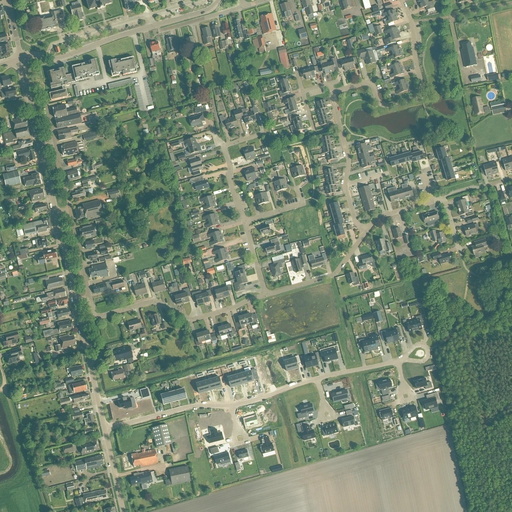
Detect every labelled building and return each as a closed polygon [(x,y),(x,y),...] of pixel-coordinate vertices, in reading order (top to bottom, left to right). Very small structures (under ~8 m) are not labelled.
[(104,6),(112,4),(110,0),(85,0),(89,10),(96,8),(97,10),(101,9),(105,8),(104,6)] [(135,0),(124,0),(127,11),(127,10),(128,11),(131,11),(131,10),(131,9),(137,8),(135,2),(136,2),(135,0)] [(303,9),(306,8),(308,16),(314,14),(312,6),(311,6),(309,0),(302,0),(303,0),(301,0),(303,9)] [(339,0),(343,11),(356,7),(353,0),(339,0)] [(365,10),(371,8),(368,0),(363,0),(362,0),(365,10)] [(428,1),(418,4),(419,6),(420,6),(421,9),(426,7),(427,11),(429,10),(430,12),(434,10),(433,8),(435,8),(433,2),(428,3),(428,1)] [(71,4),(72,7),(70,8),(72,15),(73,18),(75,18),(76,22),(82,21),(81,18),(83,17),(82,13),(80,5),(79,5),(78,2),(71,4)] [(281,6),(283,12),(285,19),(293,17),(289,3),(281,6)] [(387,16),(388,19),(397,15),(397,14),(396,14),(395,11),(382,15),(383,18),(387,16)] [(56,15),(55,12),(52,13),(52,15),(51,15),(52,17),(44,19),(44,18),(37,19),(40,31),(46,30),(47,31),(49,30),(49,29),(50,29),(56,28),(55,21),(58,20),(57,15),(56,15)] [(276,32),(272,14),(260,17),(262,23),(261,23),(262,27),(261,27),(263,35),(276,32)] [(397,15),(388,19),(389,21),(385,23),(386,25),(398,21),(397,18),(398,17),(397,15)] [(234,28),(236,32),(237,40),(243,39),(242,35),(241,31),(239,21),(235,22),(236,28),(234,28)] [(226,35),(227,39),(231,38),(230,34),(229,28),(228,28),(227,24),(223,25),(224,28),(222,28),(223,30),(224,35),(226,35)] [(221,37),(219,26),(212,28),(214,39),(221,37)] [(376,36),(382,34),(380,26),(374,29),(376,36)] [(212,37),(209,28),(203,30),(204,36),(203,37),(205,45),(211,44),(210,37),(212,37)] [(390,34),(391,36),(400,33),(399,31),(398,31),(397,28),(384,32),(385,35),(390,34)] [(305,29),(298,31),(301,40),(308,38),(305,29)] [(392,39),(387,40),(384,41),(386,46),(396,43),(396,40),(401,38),(400,35),(401,35),(400,33),(391,36),(392,39)] [(256,38),(256,40),(252,41),(255,50),(259,49),(259,50),(265,49),(262,36),(256,38)] [(191,53),(197,51),(196,48),(195,45),(193,37),(187,39),(191,53)] [(174,53),(174,50),(176,50),(177,54),(181,53),(179,46),(176,47),(174,38),(167,39),(167,40),(169,45),(167,46),(168,52),(169,51),(169,54),(174,53)] [(473,66),(477,65),(473,47),(472,48),(471,42),(470,42),(462,44),(463,49),(461,49),(465,68),(468,67),(474,66),(473,66)] [(161,55),(158,43),(155,44),(154,44),(153,43),(152,44),(151,44),(150,44),(153,55),(157,54),(158,56),(161,55)] [(392,51),(393,54),(402,51),(401,49),(400,49),(399,46),(386,50),(387,53),(392,51)] [(278,49),(282,68),(287,67),(284,54),(286,53),(285,47),(278,49)] [(374,47),(366,50),(357,52),(359,59),(362,58),(363,59),(364,60),(365,60),(366,60),(367,65),(376,63),(375,62),(379,61),(377,53),(376,50),(375,50),(374,47)] [(0,51),(0,54),(1,54),(2,58),(4,57),(5,57),(6,57),(10,56),(9,50),(0,51)] [(402,53),(402,51),(393,54),(393,56),(389,58),(390,61),(403,56),(401,53),(402,53)] [(108,62),(112,77),(119,75),(119,74),(122,73),(122,76),(136,73),(133,58),(130,58),(130,57),(127,58),(127,59),(121,60),(120,59),(108,62)] [(356,58),(347,61),(350,70),(354,69),(353,65),(358,64),(356,58)] [(331,60),(332,63),(327,64),(330,74),(335,73),(334,69),(338,68),(335,59),(331,60)] [(83,64),(72,67),(73,74),(65,76),(63,69),(47,73),(49,83),(51,90),(51,89),(62,87),(62,91),(49,94),(51,101),(67,97),(65,90),(64,87),(67,86),(67,82),(68,82),(69,84),(79,81),(89,79),(88,76),(92,75),(92,77),(99,75),(96,61),(96,60),(88,62),(83,63),(83,64)] [(330,74),(327,64),(326,60),(318,63),(320,73),(325,72),(326,75),(330,74)] [(350,70),(347,61),(338,63),(340,69),(344,68),(345,72),(350,70)] [(393,69),(394,72),(403,68),(402,66),(402,67),(400,64),(388,68),(389,71),(393,69)] [(308,69),(311,79),(316,78),(315,74),(319,73),(317,67),(308,69)] [(403,68),(394,72),(395,74),(390,76),(391,78),(404,74),(403,71),(404,70),(403,68)] [(306,81),(311,79),(308,69),(300,72),(301,78),(305,77),(306,81)] [(499,80),(498,73),(487,76),(488,82),(499,80)] [(8,77),(1,79),(0,79),(0,90),(1,90),(1,87),(3,87),(4,87),(7,87),(6,86),(11,85),(10,81),(9,81),(8,77)] [(280,82),(282,88),(289,86),(287,80),(284,81),(283,78),(277,80),(278,82),(280,82)] [(108,85),(109,90),(133,84),(132,79),(108,85)] [(409,85),(400,88),(401,90),(396,92),(397,95),(409,90),(408,87),(409,87),(409,85)] [(289,86),(282,88),(283,92),(279,93),(281,98),(287,96),(286,93),(291,92),(289,86)] [(16,96),(14,88),(0,91),(2,99),(16,96)] [(288,103),(289,107),(296,105),(294,98),(291,99),(290,97),(284,99),(285,104),(288,103)] [(484,113),(480,97),(472,99),(473,102),(472,102),(475,115),(484,113)] [(507,113),(506,108),(504,100),(498,101),(498,102),(491,104),(493,116),(507,113)] [(76,108),(72,109),(66,110),(65,105),(57,107),(57,108),(56,108),(56,107),(53,108),(53,109),(52,109),(55,118),(58,117),(59,119),(61,118),(67,116),(77,114),(76,108)] [(195,108),(196,114),(207,111),(205,106),(202,106),(201,105),(197,106),(198,108),(195,108)] [(296,105),(289,107),(290,110),(285,111),(286,115),(289,115),(289,116),(295,115),(294,112),(298,111),(296,105)] [(241,109),(237,111),(240,120),(240,118),(244,117),(246,125),(250,123),(251,122),(248,113),(247,109),(244,109),(241,110),(241,109)] [(251,112),(248,113),(251,122),(253,122),(257,121),(253,109),(250,110),(251,112)] [(233,118),(230,119),(233,128),(235,128),(238,127),(236,121),(240,120),(237,111),(234,112),(235,115),(232,116),(233,118)] [(81,123),(81,122),(79,115),(55,120),(57,129),(72,125),(72,126),(78,124),(81,123)] [(202,122),(205,121),(203,115),(200,115),(200,117),(190,119),(192,127),(198,125),(198,126),(202,125),(202,122)] [(233,128),(230,119),(227,120),(226,118),(224,118),(223,116),(219,117),(222,124),(225,123),(228,131),(232,129),(231,129),(233,128)] [(293,122),(294,126),(302,124),(300,118),(296,119),(295,116),(289,118),(291,123),(293,122)] [(11,121),(12,127),(13,131),(27,127),(27,128),(27,126),(26,123),(19,125),(18,118),(16,118),(17,120),(11,121)] [(139,131),(135,119),(124,124),(128,136),(139,131)] [(292,133),(294,133),(295,136),(301,134),(300,131),(304,130),(302,124),(294,126),(291,127),(292,133)] [(69,129),(57,132),(59,141),(71,138),(70,134),(78,132),(77,128),(69,130),(69,129)] [(19,138),(29,136),(27,129),(3,134),(5,145),(13,143),(12,141),(19,139),(19,138)] [(84,141),(97,138),(95,132),(83,136),(84,141)] [(187,149),(189,148),(197,145),(195,139),(185,142),(187,149)] [(13,151),(16,150),(20,149),(32,146),(31,142),(25,143),(25,142),(18,143),(19,145),(12,147),(13,151)] [(79,154),(76,142),(64,145),(64,146),(61,147),(63,156),(67,155),(67,156),(79,154)] [(356,147),(358,152),(371,148),(370,146),(366,147),(366,144),(356,147)] [(189,148),(191,155),(201,151),(199,145),(197,145),(189,148)] [(243,150),(245,156),(255,153),(253,147),(243,150)] [(358,152),(360,158),(369,155),(368,152),(372,151),(371,148),(358,152)] [(29,162),(35,160),(33,150),(29,151),(29,149),(16,152),(17,157),(16,158),(17,158),(18,160),(28,158),(29,162)] [(255,153),(245,156),(247,161),(256,158),(255,153)] [(360,158),(361,163),(374,159),(374,157),(370,158),(369,155),(360,158)] [(189,160),(191,168),(202,165),(200,160),(197,161),(196,157),(189,160)] [(374,159),(361,163),(363,169),(372,166),(371,163),(375,162),(374,159)] [(511,169),(509,159),(502,161),(506,171),(511,169)] [(496,162),(490,164),(493,175),(499,173),(496,162)] [(90,172),(95,170),(95,169),(100,168),(99,167),(102,166),(102,163),(89,166),(90,172)] [(493,175),(490,164),(483,166),(487,177),(493,175)] [(202,165),(191,168),(194,176),(201,174),(200,171),(204,170),(202,165)] [(302,166),(297,168),(299,177),(305,176),(302,166)] [(246,176),(255,173),(254,168),(244,171),(246,176)] [(294,179),(299,177),(297,168),(291,169),(294,179)] [(80,169),(76,170),(66,173),(68,181),(79,178),(78,176),(80,175),(81,174),(80,169)] [(6,187),(21,183),(18,171),(3,175),(6,187)] [(255,173),(246,176),(248,182),(257,179),(255,173)] [(34,186),(41,185),(38,174),(31,176),(32,177),(23,179),(25,187),(34,185),(34,186)] [(95,176),(81,180),(83,187),(88,186),(87,183),(96,180),(95,176)] [(206,182),(204,176),(191,180),(190,181),(194,183),(195,183),(197,191),(209,188),(207,181),(206,182)] [(285,179),(279,181),(282,191),(288,189),(285,179)] [(277,192),(282,191),(279,181),(274,183),(277,192)] [(407,184),(404,185),(408,198),(414,197),(411,187),(408,188),(407,184)] [(403,190),(400,191),(402,200),(408,198),(404,185),(401,186),(403,190)] [(359,189),(361,195),(371,192),(369,186),(359,189)] [(396,187),(393,188),(397,201),(402,200),(400,191),(397,192),(396,187)] [(397,201),(393,188),(387,190),(391,203),(397,201)] [(44,199),(42,190),(38,191),(38,190),(28,192),(28,194),(30,194),(32,203),(41,200),(41,199),(44,199)] [(72,197),(72,198),(73,199),(85,196),(89,195),(88,190),(84,191),(84,190),(77,192),(77,193),(72,195),(72,196),(72,197)] [(263,204),(260,192),(260,191),(257,192),(257,195),(255,196),(258,206),(263,204)] [(263,191),(260,192),(263,204),(269,202),(266,193),(264,193),(263,191)] [(361,195),(363,201),(372,198),(371,192),(361,195)] [(19,196),(4,199),(5,204),(20,200),(19,196)] [(456,203),(458,210),(468,207),(466,203),(470,202),(468,196),(462,198),(463,201),(456,203)] [(363,201),(364,207),(374,204),(372,198),(363,201)] [(93,218),(103,215),(99,201),(82,205),(83,207),(74,209),(77,220),(86,218),(86,220),(93,218)] [(216,201),(206,204),(207,207),(203,208),(203,211),(216,207),(215,204),(216,203),(216,201)] [(374,204),(364,207),(366,213),(376,210),(374,204)] [(41,206),(41,205),(34,207),(34,208),(32,209),(33,212),(35,211),(35,213),(42,212),(42,211),(43,211),(46,210),(45,205),(41,206)] [(468,207),(458,210),(460,216),(467,214),(468,217),(474,215),(472,209),(469,210),(468,207)] [(431,226),(437,225),(436,221),(439,220),(437,212),(422,216),(425,224),(427,223),(430,223),(431,226)] [(22,226),(23,230),(25,236),(31,234),(31,235),(37,233),(37,234),(47,231),(47,230),(51,229),(51,230),(51,229),(49,219),(49,218),(43,220),(43,221),(28,224),(28,225),(22,226)] [(219,221),(218,219),(209,222),(210,225),(205,226),(206,229),(219,225),(218,222),(219,221)] [(273,224),(272,221),(265,223),(266,226),(259,228),(261,235),(271,232),(269,226),(273,224)] [(97,237),(94,225),(82,228),(83,229),(79,230),(81,239),(85,239),(97,237)] [(476,234),(474,225),(464,228),(466,237),(476,234)] [(22,227),(15,228),(17,236),(24,235),(22,227)] [(402,238),(399,228),(393,230),(396,240),(402,238)] [(433,242),(438,241),(439,245),(446,242),(443,233),(436,235),(435,231),(430,233),(433,242)] [(199,235),(192,237),(194,243),(201,241),(199,235)] [(223,237),(214,239),(215,242),(210,243),(211,246),(224,242),(223,239),(224,239),(223,237)] [(92,240),(93,242),(85,243),(86,250),(95,248),(94,245),(103,243),(102,238),(92,240)] [(48,247),(46,239),(39,241),(39,239),(35,240),(37,249),(40,248),(41,249),(48,247)] [(272,245),(265,247),(267,253),(276,251),(276,252),(281,251),(279,246),(280,246),(280,245),(278,239),(271,241),(272,245)] [(385,244),(384,240),(376,242),(379,253),(387,251),(387,252),(391,251),(389,243),(385,244)] [(485,240),(478,242),(475,243),(476,247),(472,248),(474,255),(475,255),(476,258),(480,257),(479,254),(485,252),(483,248),(487,247),(485,240)] [(108,254),(106,249),(96,251),(96,253),(91,254),(87,255),(88,260),(92,259),(92,262),(96,261),(96,259),(98,259),(98,258),(98,257),(108,254)] [(43,253),(44,257),(37,258),(39,265),(45,263),(45,260),(49,259),(50,260),(51,259),(56,258),(56,257),(56,256),(56,255),(55,254),(55,250),(43,253)] [(441,257),(440,253),(432,255),(434,261),(439,260),(441,265),(452,261),(450,254),(441,257)] [(229,256),(228,254),(219,257),(220,259),(215,261),(216,263),(229,259),(228,256),(229,256)] [(310,263),(311,262),(313,269),(325,265),(324,261),(327,261),(325,254),(322,255),(323,258),(315,261),(314,255),(308,257),(310,263)] [(16,257),(18,266),(22,265),(21,260),(26,259),(26,255),(16,257)] [(374,261),(373,261),(371,255),(361,258),(363,264),(359,265),(360,271),(367,269),(365,264),(368,264),(368,265),(374,268),(376,268),(374,261)] [(307,264),(304,256),(300,257),(301,259),(293,261),(294,266),(293,267),(294,269),(295,269),(296,274),(302,272),(301,268),(303,268),(303,267),(303,266),(307,264)] [(279,269),(282,268),(280,260),(273,262),(274,266),(271,266),(273,274),(273,275),(274,278),(277,277),(281,275),(279,269)] [(108,271),(106,264),(92,267),(92,269),(89,270),(91,278),(96,277),(98,277),(99,277),(99,278),(102,277),(102,278),(109,277),(108,273),(109,273),(108,271)] [(236,276),(237,279),(246,277),(244,271),(239,272),(238,269),(232,271),(234,276),(236,276)] [(355,279),(353,273),(347,275),(350,285),(353,284),(354,286),(360,285),(358,279),(355,279)] [(185,274),(179,275),(182,285),(188,284),(185,274)] [(161,281),(158,282),(160,292),(166,290),(163,281),(162,277),(160,277),(161,281)] [(243,284),(247,283),(246,277),(237,279),(238,283),(234,284),(237,292),(244,290),(243,284)] [(57,279),(57,278),(55,278),(55,279),(45,281),(47,290),(63,286),(61,278),(57,279)] [(160,292),(158,282),(154,283),(153,279),(151,280),(152,284),(155,293),(160,292)] [(143,285),(139,285),(142,295),(148,293),(145,284),(144,280),(141,281),(143,285)] [(113,290),(124,287),(122,281),(111,283),(113,290)] [(142,295),(139,285),(136,286),(135,282),(132,283),(134,287),(136,297),(142,295)] [(107,291),(105,284),(98,285),(98,286),(92,288),(94,294),(100,293),(107,291)] [(225,289),(221,290),(224,298),(230,297),(229,292),(231,291),(230,285),(224,286),(225,289)] [(51,294),(49,294),(50,296),(50,299),(54,298),(55,299),(60,298),(66,297),(64,290),(62,291),(62,289),(53,292),(53,293),(51,294)] [(185,294),(181,295),(183,304),(190,302),(188,297),(191,297),(189,289),(184,290),(185,294)] [(224,298),(221,290),(218,291),(217,289),(212,290),(213,296),(216,295),(217,300),(224,298)] [(202,295),(204,304),(211,302),(209,297),(212,296),(210,290),(205,292),(206,294),(202,295)] [(177,306),(183,304),(181,295),(177,296),(177,294),(171,296),(173,302),(176,301),(177,306)] [(204,304),(202,295),(198,296),(198,294),(192,295),(194,301),(197,301),(198,305),(204,304)] [(68,302),(67,298),(48,303),(49,307),(57,305),(58,308),(62,306),(63,307),(64,306),(67,305),(67,303),(68,302)] [(54,317),(57,316),(58,319),(64,317),(65,316),(70,315),(69,311),(66,312),(66,311),(56,313),(56,312),(47,314),(48,319),(54,317)] [(376,323),(382,321),(380,312),(374,313),(376,323)] [(159,320),(157,314),(150,317),(153,327),(161,324),(160,320),(159,320)] [(251,314),(245,316),(247,325),(251,323),(253,329),(258,328),(255,318),(252,319),(251,314)] [(247,325),(245,316),(238,318),(240,323),(237,324),(239,331),(244,329),(243,326),(247,325)] [(413,321),(416,331),(422,330),(420,322),(423,321),(422,316),(416,317),(416,320),(413,321)] [(141,328),(139,320),(127,323),(130,332),(141,328)] [(413,321),(407,322),(406,320),(402,321),(404,327),(407,326),(409,333),(416,331),(413,321)] [(73,329),(72,323),(71,321),(57,324),(59,329),(52,331),(52,330),(43,332),(44,338),(53,335),(60,334),(60,332),(73,329)] [(230,325),(224,327),(227,335),(233,333),(234,336),(236,335),(235,329),(232,330),(230,325)] [(227,335),(224,327),(218,328),(219,333),(217,334),(219,340),(221,339),(221,337),(227,335)] [(396,331),(391,333),(394,343),(400,341),(399,338),(401,337),(399,328),(396,329),(396,331)] [(209,331),(203,333),(205,342),(211,340),(212,342),(216,341),(215,335),(210,336),(209,331)] [(269,342),(276,340),(274,333),(271,334),(270,331),(266,332),(269,342)] [(394,343),(391,333),(385,334),(385,332),(382,333),(383,339),(386,339),(387,345),(394,343)] [(18,339),(17,333),(5,336),(6,339),(2,340),(4,347),(15,344),(13,340),(18,339)] [(205,342),(203,333),(196,335),(198,340),(195,340),(197,346),(202,345),(202,343),(205,342)] [(369,341),(372,352),(377,350),(376,345),(380,344),(377,335),(371,336),(372,340),(369,341)] [(59,338),(60,344),(61,345),(55,346),(57,352),(61,352),(60,350),(70,348),(70,347),(72,346),(76,345),(75,341),(74,336),(72,336),(69,337),(69,336),(59,338)] [(366,353),(372,352),(369,341),(365,342),(364,340),(359,341),(361,349),(364,348),(366,353)] [(337,346),(329,348),(332,361),(334,360),(334,361),(338,360),(337,359),(338,359),(336,353),(339,352),(337,346)] [(133,358),(129,347),(116,350),(116,352),(112,353),(114,362),(119,360),(119,362),(133,358)] [(329,348),(320,351),(321,357),(324,356),(326,362),(327,363),(330,362),(330,361),(332,361),(329,348)] [(10,355),(6,356),(8,364),(19,362),(18,356),(22,355),(20,350),(14,351),(9,352),(10,355)] [(316,356),(310,358),(313,367),(319,365),(318,363),(318,362),(320,362),(318,353),(315,354),(316,356)] [(293,370),(299,369),(298,364),(300,363),(299,356),(296,357),(296,358),(290,360),(293,370)] [(304,357),(301,358),(303,365),(306,364),(307,369),(313,367),(310,358),(305,359),(304,357)] [(284,362),(287,372),(293,370),(290,360),(284,362)] [(75,367),(72,368),(69,369),(72,377),(83,375),(81,366),(75,368),(75,367)] [(120,380),(125,379),(123,370),(118,371),(111,373),(113,381),(120,379),(120,380)] [(245,373),(248,383),(254,381),(251,371),(245,373)] [(243,385),(248,383),(245,373),(240,375),(243,385)] [(240,375),(234,376),(237,386),(243,385),(240,375)] [(231,388),(237,386),(234,376),(228,378),(231,388)] [(222,388),(220,377),(214,379),(217,389),(222,388)] [(211,391),(217,389),(214,379),(208,381),(211,391)] [(415,386),(414,386),(415,389),(416,389),(416,390),(425,387),(426,390),(432,388),(431,382),(430,382),(427,384),(425,379),(414,382),(415,386)] [(381,390),(383,395),(390,394),(388,388),(392,387),(392,386),(393,385),(391,381),(391,382),(390,380),(379,383),(381,390)] [(205,393),(211,391),(208,381),(202,382),(205,393)] [(68,386),(69,390),(85,386),(84,382),(68,386)] [(200,394),(205,393),(202,382),(197,384),(200,394)] [(85,386),(69,390),(70,394),(86,390),(85,386)] [(147,389),(140,391),(142,399),(149,397),(147,389)] [(183,389),(178,391),(180,401),(186,399),(183,389)] [(178,391),(172,392),(175,402),(180,401),(178,391)] [(346,391),(332,395),(334,403),(349,399),(346,391)] [(172,392),(166,394),(169,404),(175,402),(172,392)] [(437,393),(426,396),(428,401),(424,402),(425,405),(424,405),(425,409),(426,409),(426,410),(437,407),(436,401),(439,400),(437,393)] [(72,397),(74,403),(83,401),(83,400),(88,399),(87,394),(82,396),(82,395),(72,397)] [(166,394),(160,395),(163,406),(169,404),(166,394)] [(122,400),(118,401),(120,408),(123,408),(124,408),(124,409),(127,409),(127,410),(132,409),(131,404),(135,403),(133,398),(130,399),(129,398),(126,399),(125,398),(122,399),(122,400)] [(304,413),(298,414),(299,420),(308,417),(307,414),(314,412),(312,404),(302,407),(304,413)] [(402,412),(404,419),(408,418),(408,419),(412,418),(411,418),(414,417),(414,418),(418,417),(415,407),(408,409),(408,410),(402,412)] [(391,409),(379,412),(382,420),(393,417),(391,409)] [(87,415),(87,419),(84,420),(86,427),(89,427),(95,426),(92,414),(87,415)] [(246,420),(247,428),(258,425),(256,417),(246,420)] [(353,417),(342,420),(344,428),(355,425),(356,426),(358,426),(358,423),(355,424),(353,417)] [(325,430),(322,431),(324,437),(339,432),(336,424),(324,427),(325,430)] [(173,453),(177,453),(174,440),(170,441),(167,425),(152,429),(156,448),(171,444),(173,453)] [(309,430),(310,430),(308,425),(308,426),(302,427),(304,433),(302,434),(304,441),(315,438),(313,430),(309,432),(309,430)] [(211,435),(207,436),(209,444),(224,440),(222,432),(218,433),(217,430),(210,431),(211,435)] [(263,445),(261,446),(263,454),(275,451),(272,443),(270,443),(269,437),(261,439),(263,445)] [(97,450),(95,442),(91,443),(80,445),(82,455),(93,453),(93,451),(97,450)] [(73,451),(72,446),(72,445),(63,447),(64,454),(73,451)] [(145,449),(142,450),(142,453),(137,455),(137,454),(131,455),(133,467),(134,467),(140,466),(140,467),(158,463),(155,450),(145,452),(145,449)] [(247,450),(238,453),(240,459),(249,457),(247,450)] [(228,453),(215,457),(217,464),(221,463),(222,465),(227,463),(227,462),(230,461),(228,453)] [(100,466),(104,465),(102,456),(84,460),(84,461),(71,463),(72,466),(75,466),(76,472),(86,469),(86,470),(101,467),(100,466)] [(172,486),(190,482),(187,466),(168,470),(172,486)] [(152,482),(151,478),(150,471),(139,474),(138,473),(133,475),(134,477),(129,478),(132,486),(140,484),(141,485),(152,482)] [(83,498),(81,499),(81,498),(75,499),(77,507),(83,506),(83,505),(100,501),(100,500),(107,499),(106,491),(98,492),(98,491),(83,495),(83,498)]
